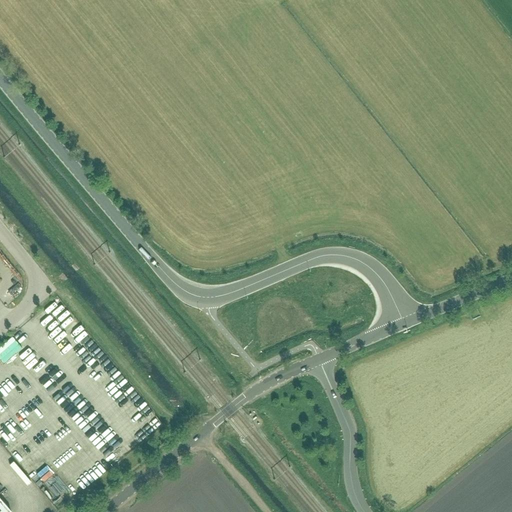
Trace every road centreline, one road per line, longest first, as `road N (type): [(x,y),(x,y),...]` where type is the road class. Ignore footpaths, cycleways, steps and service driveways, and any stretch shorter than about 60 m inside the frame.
road 1 (tertiary): [(404,324),(377,273),(348,256),(311,258),(219,296),(189,293),(164,274),(0,79)]
road 2 (tertiary): [(103,511),(243,397),(319,359)]
road 3 (tertiary): [(363,511),(350,485),(349,428),(319,359)]
road 4 (unclassified): [(0,326),(46,285),(0,229)]
